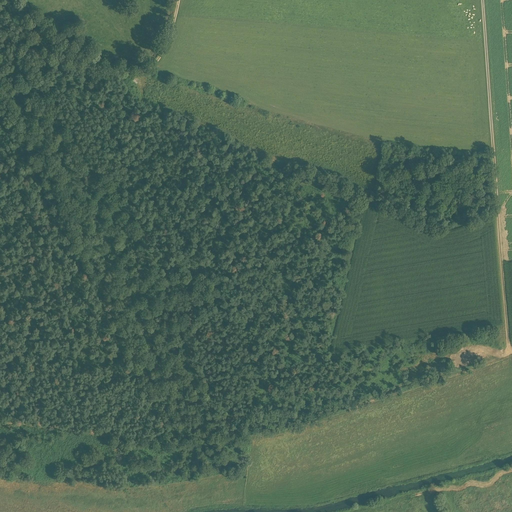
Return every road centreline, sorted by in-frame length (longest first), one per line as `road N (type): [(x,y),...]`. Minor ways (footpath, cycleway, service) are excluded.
road 1 (track): [(0,421),(118,436),(220,434),(265,428),(510,354)]
road 2 (track): [(149,69),(140,102),(120,127),(120,181),(166,280),(191,294),(193,361),(221,402),(220,422),(210,429)]
road 3 (track): [(483,0),(511,354)]
road 4 (track): [(177,0),(162,54),(149,69),(94,68),(29,47),(0,58)]
